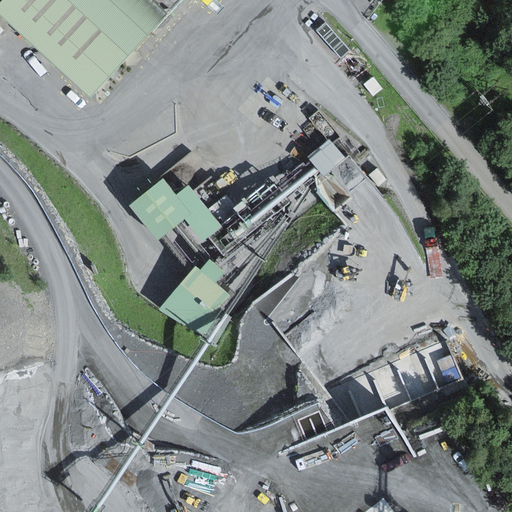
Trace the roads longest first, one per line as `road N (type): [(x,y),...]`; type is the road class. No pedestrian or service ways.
road 1 (unknown): [(281,7),(130,94),(62,98),(0,73)]
road 2 (unclassified): [(511,211),(359,29)]
road 3 (track): [(0,175),(49,237),(77,291),(96,356)]
